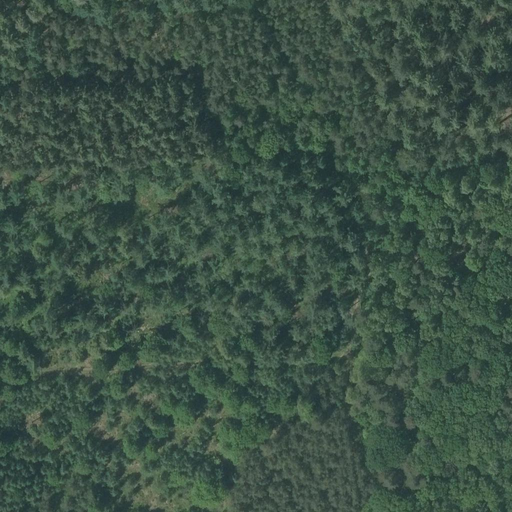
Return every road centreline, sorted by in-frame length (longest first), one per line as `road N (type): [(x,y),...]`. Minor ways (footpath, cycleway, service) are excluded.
road 1 (track): [(342,362),(0,378)]
road 2 (track): [(511,135),(381,238),(353,303),(342,362)]
road 3 (track): [(360,511),(342,362)]
